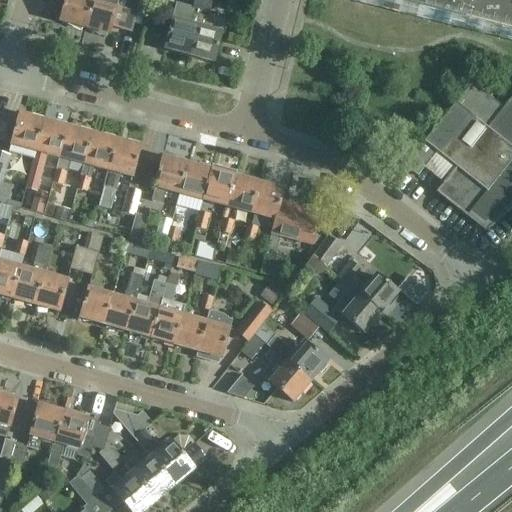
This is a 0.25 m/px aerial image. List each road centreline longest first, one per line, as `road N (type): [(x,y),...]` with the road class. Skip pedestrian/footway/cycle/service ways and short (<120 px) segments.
road 1 (residential): [(284,435),(0,353)]
road 2 (residential): [(475,278),(403,213),(308,157),(244,139)]
road 3 (residential): [(244,139),(3,76)]
road 4 (residential): [(284,435),(475,278)]
road 5 (motorway): [(511,413),(401,511)]
road 6 (residential): [(244,139),(276,0)]
